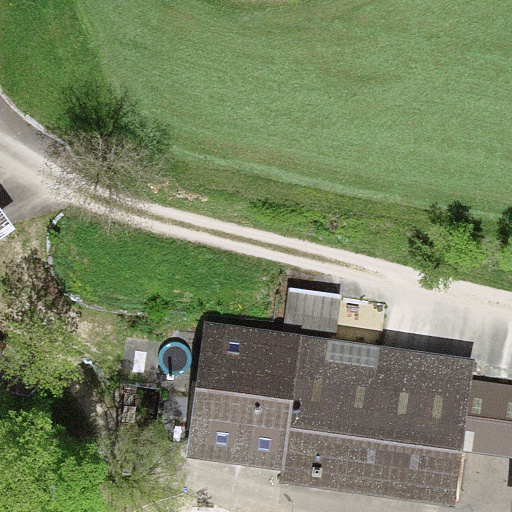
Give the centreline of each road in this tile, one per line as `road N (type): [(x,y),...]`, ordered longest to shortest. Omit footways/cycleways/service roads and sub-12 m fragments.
road 1 (track): [(0,145),(42,174),(99,197),(511,303)]
road 2 (track): [(305,511),(245,501),(143,462)]
